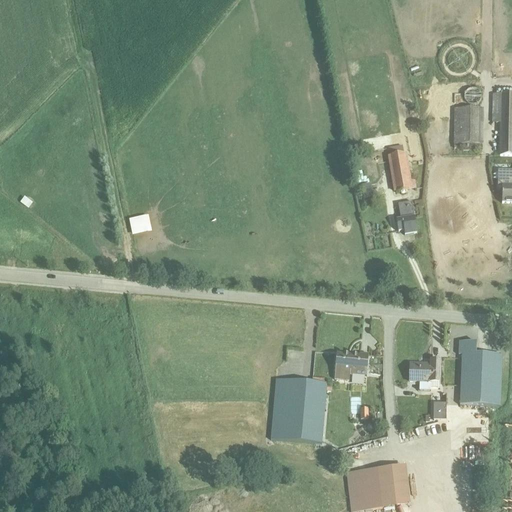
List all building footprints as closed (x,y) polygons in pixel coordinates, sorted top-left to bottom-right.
[(474,102),(479,98),(475,93),(470,97),(474,102)] [(511,97),(492,97),(492,126),(499,126),(499,159),(511,158),(511,97)] [(484,112),(454,111),(454,151),(463,151),(463,153),(483,153),(484,112)] [(390,159),(388,159),(394,196),(416,192),(415,184),(411,184),(406,156),(404,156),(403,149),(389,151),(390,159)] [(511,173),(498,173),(498,189),(502,190),(501,207),(511,207),(511,173)] [(371,187),(361,188),(364,201),(373,200),(371,187)] [(25,200),(20,205),(29,212),(33,206),(25,200)] [(401,221),(396,222),(398,235),(404,234),(405,238),(417,236),(412,205),(398,207),(401,221)] [(145,219),(129,222),(133,238),(149,235),(145,219)] [(459,345),(458,359),(461,359),(460,409),(500,410),(502,360),(476,359),(476,346),(459,345)] [(337,357),(334,383),(349,384),(350,379),(367,380),(369,358),(360,357),(359,359),(337,357)] [(410,368),(409,386),(419,387),(419,394),(431,394),(431,392),(439,392),(440,365),(431,364),(431,369),(410,368)] [(276,383),(271,443),(321,447),(327,388),(276,383)] [(434,406),(433,423),(446,424),(446,407),(434,406)] [(361,419),(370,419),(370,411),(361,411),(361,419)] [(488,449),(474,449),(475,468),(489,468),(488,449)] [(377,473),(381,511),(387,511),(410,509),(406,469),(377,473)] [(381,511),(377,473),(346,476),(350,511),(381,511)]
